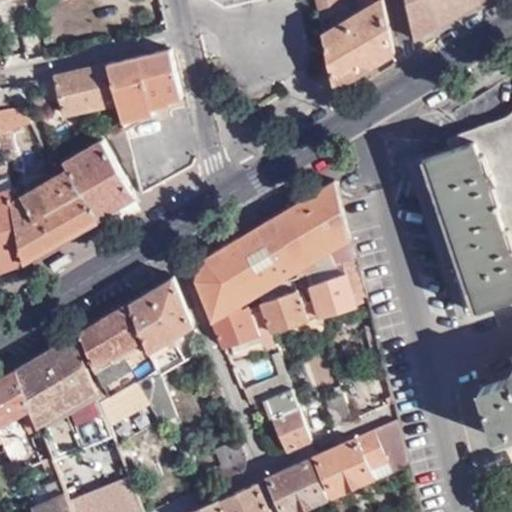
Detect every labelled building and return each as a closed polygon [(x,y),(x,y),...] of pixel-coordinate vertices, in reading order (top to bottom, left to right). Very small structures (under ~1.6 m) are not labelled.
[(317,0),(322,15),(344,4),(343,0),(317,0)] [(384,0),(360,0),(362,9),(325,29),(335,75),(337,85),(395,51),(384,0)] [(405,0),(414,38),(439,24),(434,0),(405,0)] [(434,0),(439,24),(479,0),(434,0)] [(109,62),(119,101),(121,108),(125,121),(127,129),(145,119),(144,116),(155,114),(154,107),(184,97),(171,48),(109,62)] [(109,62),(55,74),(66,114),(119,101),(109,62)] [(21,104),(0,108),(0,135),(3,147),(12,144),(7,126),(31,120),(21,104)] [(477,137),(511,124),(511,106),(506,111),(500,114),(443,134),(451,146),(453,145),(452,142),(475,133),(477,137)] [(105,112),(108,124),(125,121),(121,108),(105,112)] [(125,121),(108,124),(111,140),(114,139),(127,162),(124,163),(134,180),(139,178),(127,129),(125,121)] [(511,124),(477,137),(475,133),(452,142),(453,145),(451,146),(419,157),(470,310),(511,295),(511,124)] [(105,138),(65,161),(69,169),(101,216),(137,195),(105,138)] [(0,187),(11,184),(7,167),(0,168),(0,187)] [(13,195),(28,257),(101,216),(69,169),(13,195)] [(331,247),(352,234),(338,179),(288,208),(317,255),(331,247)] [(0,187),(0,268),(28,257),(13,195),(11,184),(0,187)] [(317,255),(288,208),(205,258),(198,275),(214,316),(305,262),(317,255)] [(337,263),(331,247),(317,255),(305,262),(309,274),(337,263)] [(334,308),(355,301),(354,298),(365,293),(356,256),(347,260),(342,262),(345,271),(328,277),(329,281),(334,308)] [(342,262),(326,269),(328,277),(345,271),(342,262)] [(326,269),(306,277),(308,284),(328,277),(326,269)] [(177,274),(134,300),(152,349),(197,323),(177,274)] [(328,277),(308,284),(312,296),(318,313),(334,308),(329,281),(328,277)] [(298,287),(261,300),(263,307),(272,329),(308,317),(302,300),(298,287)] [(276,340),(276,339),(272,329),(263,307),(261,300),(259,296),(214,316),(225,345),(257,332),(263,346),(276,340)] [(312,296),(302,300),(308,317),(318,313),(312,296)] [(134,300),(76,334),(101,398),(137,380),(148,398),(165,425),(179,416),(166,383),(158,363),(152,349),(134,300)] [(368,334),(375,361),(383,359),(374,324),(364,326),(366,335),(368,334)] [(19,369),(34,404),(41,421),(42,422),(69,407),(85,445),(115,433),(110,421),(101,398),(76,334),(19,369)] [(168,360),(158,363),(166,383),(175,378),(168,360)] [(0,379),(0,424),(8,442),(14,456),(30,448),(23,432),(27,431),(19,413),(34,404),(19,369),(0,379)] [(247,386),(253,403),(268,397),(294,386),(287,369),(247,386)] [(364,376),(372,405),(394,400),(386,370),(364,376)] [(500,436),(511,432),(511,375),(485,385),(500,436)] [(137,380),(101,398),(110,421),(148,398),(137,380)] [(313,437),(294,386),(268,397),(288,448),(313,437)] [(460,388),(463,424),(486,423),(483,386),(460,388)] [(324,397),(333,425),(351,418),(342,392),(324,397)] [(69,407),(42,422),(55,454),(56,456),(85,445),(69,407)] [(410,464),(398,418),(311,458),(328,497),(368,479),(364,470),(393,458),(397,470),(410,464)] [(34,425),(47,457),(55,454),(42,422),(41,421),(34,425)] [(0,445),(8,442),(0,424),(0,445)] [(316,426),(310,429),(311,431),(313,437),(319,434),(316,426)] [(249,455),(243,437),(217,449),(224,464),(216,468),(221,480),(247,469),(249,455)] [(321,501),(328,497),(311,458),(303,461),(320,501),(321,501)] [(370,482),(397,470),(393,458),(364,470),(368,479),(370,482)] [(284,511),(295,511),(320,501),(303,461),(268,477),(284,511)] [(270,511),(257,483),(253,484),(220,499),(225,511),(270,511)] [(36,504),(40,511),(78,511),(70,490),(36,504)] [(325,510),(333,506),(328,497),(321,501),(325,510)] [(225,511),(220,499),(216,501),(221,511),(225,511)] [(221,511),(216,501),(191,511),(221,511)] [(320,511),(325,510),(321,501),(320,501),(295,511),(320,511)]
